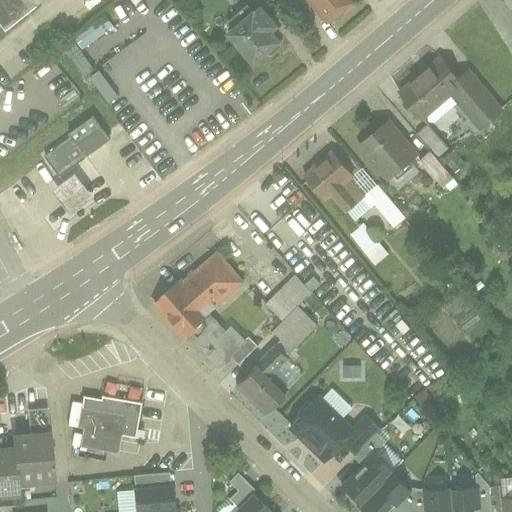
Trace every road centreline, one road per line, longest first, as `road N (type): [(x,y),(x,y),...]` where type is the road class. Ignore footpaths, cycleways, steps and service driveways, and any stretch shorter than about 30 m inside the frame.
road 1 (tertiary): [(438,0),(250,158),(82,278)]
road 2 (residential): [(82,278),(325,511)]
